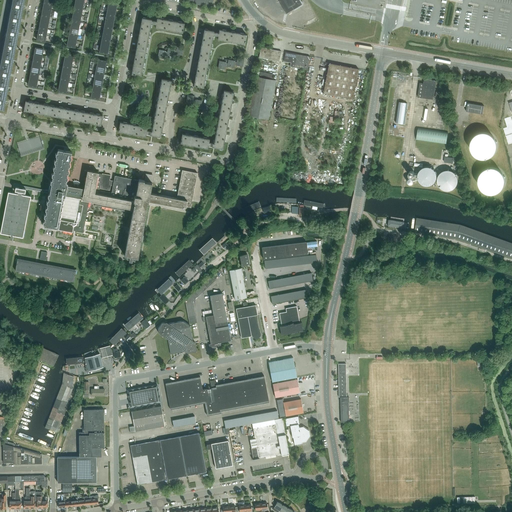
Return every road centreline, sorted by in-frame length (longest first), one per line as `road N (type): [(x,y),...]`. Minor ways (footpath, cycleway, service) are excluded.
road 1 (unclassified): [(117,380),(136,339),(210,264),(260,223),(303,218)]
road 2 (tertiary): [(334,301),(382,52)]
road 3 (unclassified): [(117,380),(303,345),(324,348)]
road 4 (residential): [(216,160),(232,153),(254,34),(247,24),(194,12)]
road 5 (unclassified): [(382,52),(279,32),(243,0)]
road 6 (residential): [(302,473),(160,501)]
road 7 (residential): [(170,152),(194,12)]
road 8 (unclassified): [(511,74),(382,52)]
road 9 (tertiary): [(346,511),(326,382)]
road 10 (unclassified): [(116,509),(117,380)]
